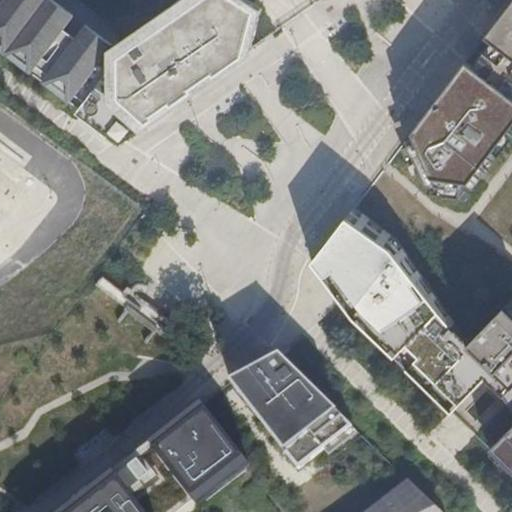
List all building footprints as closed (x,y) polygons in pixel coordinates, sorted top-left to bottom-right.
[(261,0),(172,0),(106,46),(110,41),(82,21),(71,37),(59,27),(70,12),(53,0),(0,0),(0,49),(1,50),(26,69),(33,60),(45,69),(38,78),(64,99),(70,91),(81,99),(72,110),(117,143),(138,128),(249,51),(262,0),(261,0)] [(405,140),(425,185),(432,186),(462,189),(467,182),(511,124),(511,0),(482,39),(465,62),(411,133),(405,140)] [(354,207),(346,218),(386,247),(404,270),(425,297),(437,312),(449,328),(445,333),(461,351),(466,346),(468,344),(467,343),(455,323),(398,240),(354,207)] [(386,247),(346,218),(312,262),(352,316),(372,335),(394,356),(407,369),(451,412),(486,376),(505,394),(505,393),(509,389),(511,387),(511,386),(511,297),(504,305),(476,334),(467,343),(468,344),(466,346),(461,351),(445,333),(449,328),(437,312),(425,297),(404,270),(386,247)] [(148,343),(157,331),(187,354),(190,351),(192,348),(172,333),(177,326),(173,324),(168,331),(126,299),(131,291),(128,289),(124,295),(103,280),(100,283),(98,286),(128,309),(119,320),(148,343)] [(285,363),(230,385),(299,468),(356,428),(285,363)] [(187,511),(246,467),(202,407),(70,511),(187,511)] [(511,425),(489,449),(511,471),(511,425)] [(364,511),(437,511),(410,476),(364,511)]
